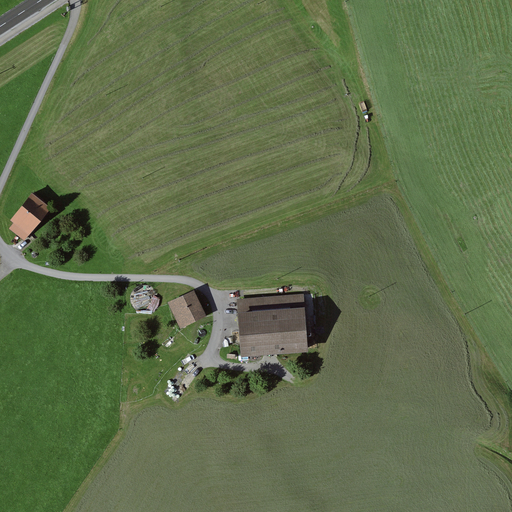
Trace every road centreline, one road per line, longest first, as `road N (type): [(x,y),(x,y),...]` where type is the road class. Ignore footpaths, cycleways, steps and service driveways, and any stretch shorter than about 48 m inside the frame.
road 1 (track): [(0,245),(32,268),(200,288),(221,327)]
road 2 (track): [(75,0),(72,29),(0,192)]
